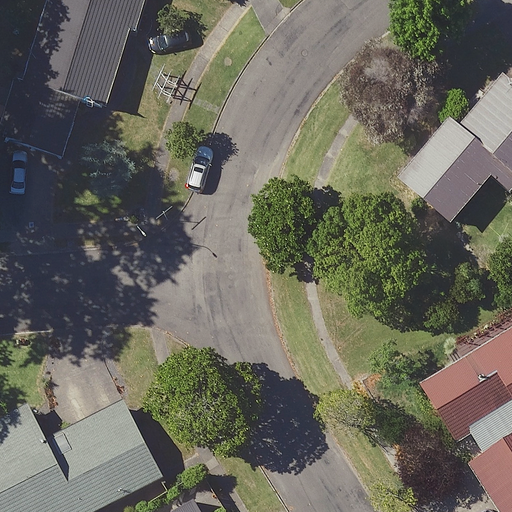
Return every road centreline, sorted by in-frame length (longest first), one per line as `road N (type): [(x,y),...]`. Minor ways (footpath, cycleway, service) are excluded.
road 1 (residential): [(362,0),(332,21),(275,102),(235,213),(222,283)]
road 2 (residential): [(222,283),(265,381),(344,511)]
road 3 (residential): [(0,315),(222,283)]
